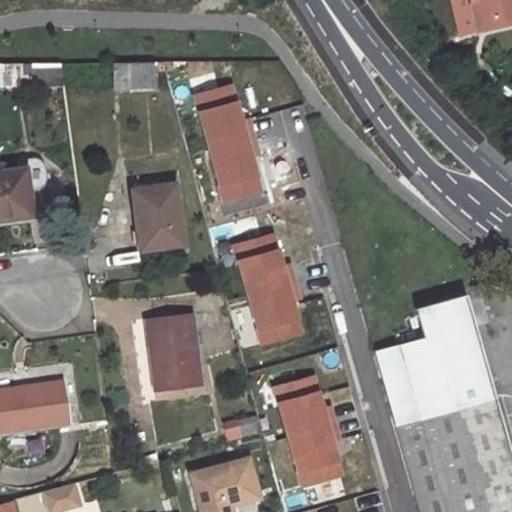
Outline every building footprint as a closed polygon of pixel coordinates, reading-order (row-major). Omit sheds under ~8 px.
[(447,0),(456,36),(475,32),(466,0),(447,0)] [(511,0),(466,0),(475,32),(511,23),(511,0)] [(114,88),(155,89),(154,62),(113,63),(114,88)] [(4,64),(4,86),(62,86),(59,63),(4,64)] [(29,191),(38,190),(39,190),(43,188),(45,184),(44,172),(42,167),(40,164),(37,162),(32,160),(27,161),(25,162),(25,170),(0,172),(0,217),(31,213),(29,191)] [(173,185),(131,191),(139,252),(182,246),(173,185)] [(0,227),(33,223),(31,213),(0,217),(0,227)] [(511,511),(511,477),(496,418),(491,400),(463,298),(414,311),(422,340),(374,354),(418,511),(511,511)] [(191,315),(144,321),(154,393),(200,386),(191,315)] [(63,379),(0,387),(0,432),(69,423),(63,379)] [(261,511),(247,459),(189,475),(199,511),(261,511)] [(75,483),(43,491),(48,511),(51,511),(81,504),(75,483)] [(13,511),(11,502),(0,504),(0,506),(1,511),(13,511)]
